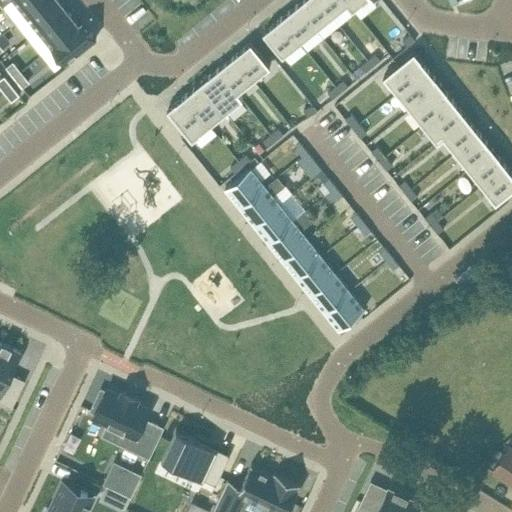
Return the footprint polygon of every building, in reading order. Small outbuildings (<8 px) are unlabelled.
[(14,0),(23,11),(36,0),(14,0)] [(36,26),(64,4),(60,0),(36,0),(23,11),(36,26)] [(332,14),(320,0),(301,0),(297,4),(316,27),(332,14)] [(353,8),(347,0),(320,0),(332,14),(347,2),(352,8),(353,8)] [(49,43),(77,20),(64,4),(36,26),(49,43)] [(316,27),(297,4),(280,17),(299,41),(316,27)] [(299,41),(280,17),(264,30),(283,54),(299,41)] [(79,23),(77,20),(49,43),(65,63),(97,37),(83,20),(79,23)] [(408,46),(416,39),(411,33),(403,39),(408,46)] [(251,41),(234,54),(253,78),(270,64),(251,41)] [(397,91),(428,67),(414,50),(384,74),(397,91)] [(376,53),(368,59),(373,65),(381,59),(376,53)] [(253,78),(234,54),(218,67),(242,97),(243,97),(238,90),(253,78)] [(373,65),(368,59),(360,65),(365,72),(373,65)] [(6,67),(14,76),(21,71),(13,62),(6,67)] [(242,97),(218,67),(201,80),(226,110),(242,97)] [(411,108),(441,83),(428,67),(397,91),(411,108)] [(28,81),(21,71),(14,76),(22,86),(28,81)] [(0,85),(4,91),(12,84),(4,75),(0,78),(0,85)] [(343,79),(336,85),(341,91),(348,85),(343,79)] [(226,110),(201,80),(185,93),(209,123),(226,110)] [(424,124),(454,99),(441,83),(411,108),(424,124)] [(20,94),(12,84),(4,91),(12,100),(20,94)] [(341,91),(336,85),(328,91),(333,98),(341,91)] [(209,123),(185,93),(168,107),(193,137),(209,123)] [(437,140),(467,116),(454,99),(424,124),(437,140)] [(308,116),(317,111),(312,104),(304,109),(308,116)] [(352,113),(345,118),(352,127),(359,122),(352,113)] [(456,151),(480,132),(467,116),(437,140),(438,141),(444,136),(456,151)] [(367,131),(359,122),(352,127),(360,136),(367,131)] [(279,127),(271,133),(276,139),(284,133),(279,127)] [(469,168),(493,148),(480,132),(456,151),(469,168)] [(276,139),(271,133),(263,140),(268,146),(276,139)] [(308,151),(301,142),(295,147),(302,155),(308,151)] [(378,145),(371,150),(379,160),(385,155),(378,145)] [(483,184),(507,165),(493,148),(469,168),(483,184)] [(318,163),(308,151),(302,155),(298,159),(308,171),(318,163)] [(245,152),(237,158),(243,166),(251,159),(245,152)] [(393,164),(385,155),(379,160),(386,169),(393,164)] [(229,164),(236,172),(243,166),(237,158),(229,164)] [(511,187),(511,171),(507,165),(483,184),(496,200),(511,187)] [(240,205),(266,184),(251,166),(225,186),(240,205)] [(277,175),(266,184),(240,205),(254,222),(280,202),(273,194),(285,184),(277,175)] [(336,186),(329,177),(324,181),(331,190),(336,186)] [(405,179),(399,184),(405,192),(412,187),(405,179)] [(343,194),(336,186),(331,190),(326,194),(333,202),(343,194)] [(418,195),(412,187),(405,192),(411,200),(418,195)] [(268,240),(294,219),(280,202),(254,222),(268,240)] [(308,237),(301,229),(313,219),(306,209),(294,219),(268,240),(283,257),(308,237)] [(431,211),(425,217),(431,225),(438,220),(431,211)] [(364,220),(357,212),(352,216),(358,225),(364,220)] [(371,229),(364,220),(358,225),(366,233),(371,229)] [(444,228),(438,220),(431,225),(438,233),(444,228)] [(297,274),(322,254),(308,237),(283,257),(297,274)] [(392,255),(385,247),(380,251),(387,259),(392,255)] [(311,292),(336,271),(322,254),(297,274),(311,292)] [(399,264),(392,255),(387,259),(394,268),(399,264)] [(325,309),(350,289),(336,271),(311,292),(325,309)] [(365,307),(350,289),(325,309),(340,328),(365,307)] [(17,353),(0,345),(0,406),(10,411),(23,383),(6,375),(17,353)] [(101,387),(91,409),(96,412),(95,414),(109,421),(107,425),(123,433),(125,429),(135,433),(129,447),(149,457),(163,429),(143,420),(149,407),(135,401),(121,394),(107,387),(106,390),(101,387)] [(176,428),(162,458),(216,484),(230,454),(176,428)] [(511,444),(509,442),(490,470),(511,485),(511,444)] [(211,511),(238,511),(246,496),(279,511),(287,511),(301,483),(283,474),(281,478),(251,463),(240,485),(227,479),(211,511)] [(128,467),(117,489),(125,492),(131,495),(142,473),(128,467)] [(50,509),(48,511),(84,511),(93,495),(63,480),(50,509)] [(409,511),(415,499),(389,487),(379,508),(361,500),(355,511),(409,511)] [(125,492),(118,508),(124,510),(131,495),(125,492)] [(440,511),(441,511),(415,499),(409,511),(440,511)] [(208,511),(210,509),(193,501),(187,511),(208,511)]
